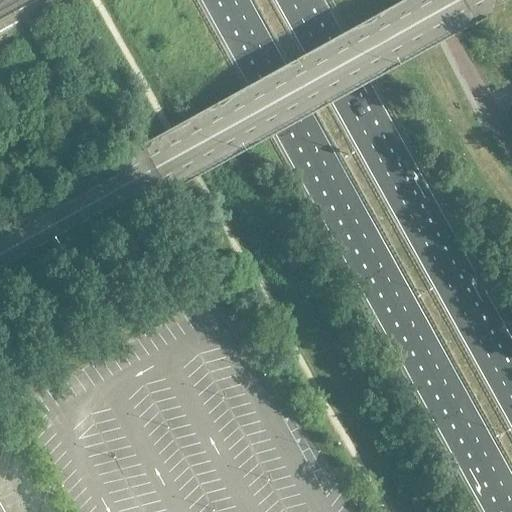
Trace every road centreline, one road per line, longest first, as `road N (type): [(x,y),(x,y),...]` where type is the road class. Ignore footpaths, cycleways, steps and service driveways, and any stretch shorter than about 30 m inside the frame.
road 1 (trunk): [(233,0),(511,504)]
road 2 (tertiary): [(0,255),(462,0)]
road 3 (trunk): [(511,398),(291,0)]
